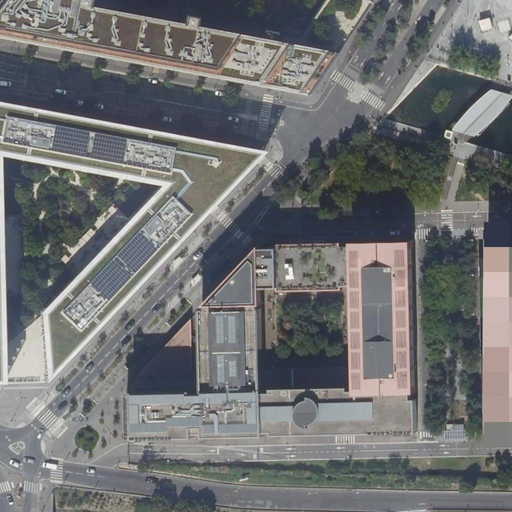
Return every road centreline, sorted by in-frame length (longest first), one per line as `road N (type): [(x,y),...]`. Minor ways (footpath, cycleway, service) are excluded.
road 1 (trunk): [(511,502),(235,496),(34,465)]
road 2 (residential): [(34,432),(324,129)]
road 3 (residential): [(324,129),(14,75)]
road 4 (residential): [(324,129),(371,99),(436,0)]
road 5 (residential): [(401,0),(324,129)]
